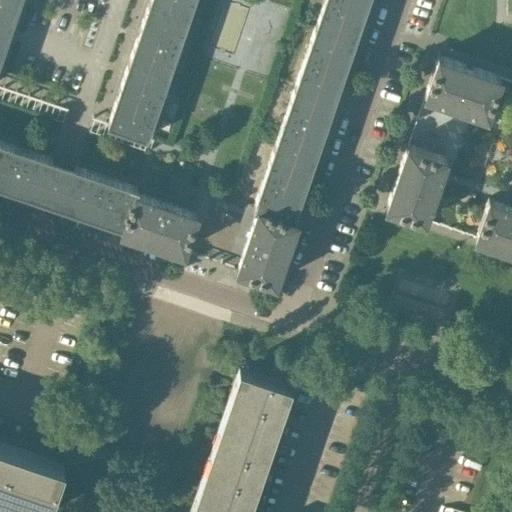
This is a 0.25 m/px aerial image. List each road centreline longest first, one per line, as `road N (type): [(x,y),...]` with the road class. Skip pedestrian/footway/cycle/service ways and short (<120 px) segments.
road 1 (residential): [(291,318),(399,0)]
road 2 (residential): [(291,318),(41,233)]
road 3 (residential): [(119,0),(41,233)]
road 4 (residential): [(511,390),(291,318)]
